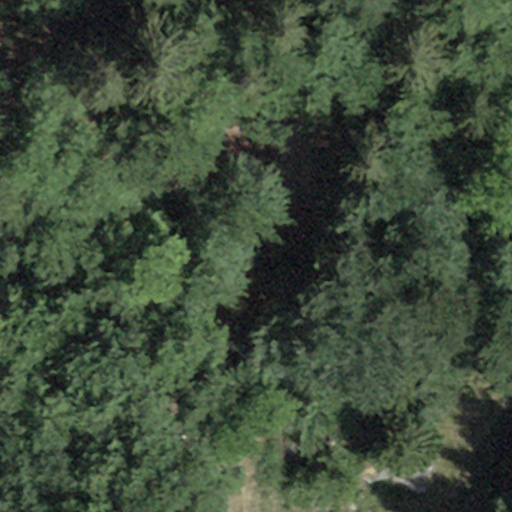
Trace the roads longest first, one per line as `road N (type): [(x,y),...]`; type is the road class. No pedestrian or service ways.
road 1 (track): [(0,253),(181,159),(264,135),(284,139),(293,168),(215,254),(205,293),(242,511)]
road 2 (track): [(76,0),(0,95)]
